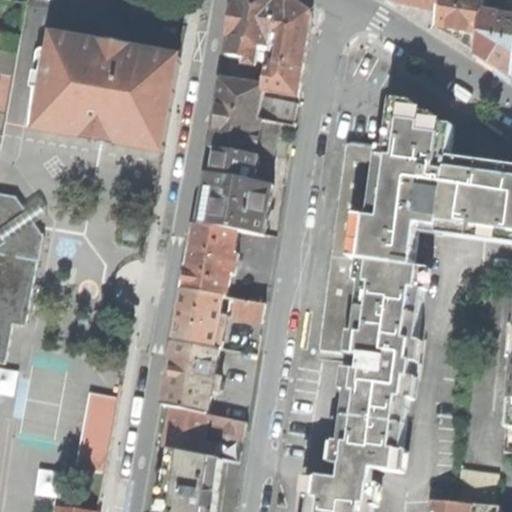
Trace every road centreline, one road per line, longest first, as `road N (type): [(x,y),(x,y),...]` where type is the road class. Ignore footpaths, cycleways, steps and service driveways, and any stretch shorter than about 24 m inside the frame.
road 1 (residential): [(248,511),(308,127),(341,1)]
road 2 (residential): [(222,0),(132,511)]
road 3 (tertiary): [(511,104),(341,1)]
